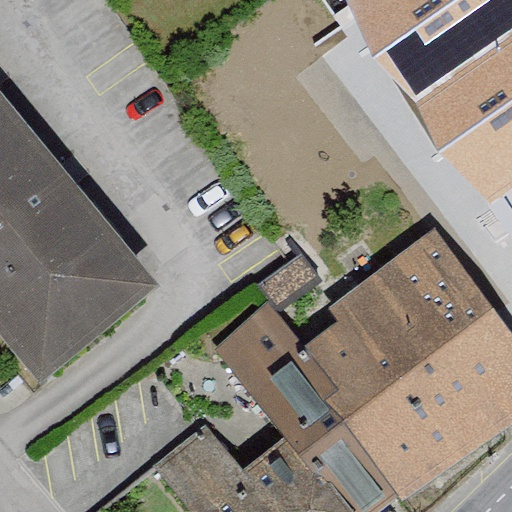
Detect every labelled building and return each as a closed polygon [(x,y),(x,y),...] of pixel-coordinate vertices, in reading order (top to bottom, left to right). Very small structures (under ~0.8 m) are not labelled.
[(511,0),(361,0),(478,193),(511,171),(511,0)] [(0,106),(0,149),(21,132),(0,106)] [(21,132),(0,149),(0,341),(31,380),(148,285),(21,132)] [(511,335),(436,230),(301,342),(411,497),(511,424),(511,335)] [(301,342),(266,302),(218,351),(287,440),(244,473),(209,428),(158,468),(192,511),(390,511),(411,497),(301,342)]
